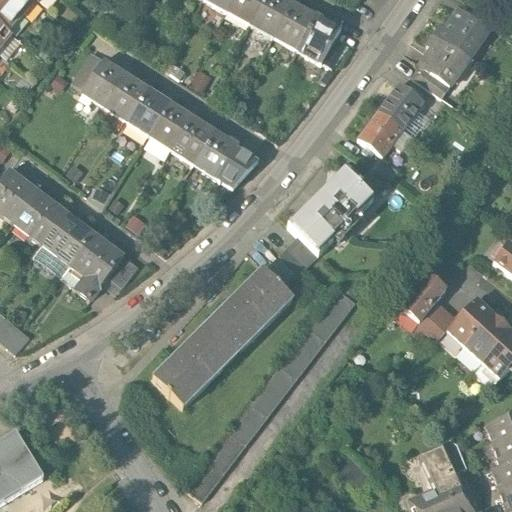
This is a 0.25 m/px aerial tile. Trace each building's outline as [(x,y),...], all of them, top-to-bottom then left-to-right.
[(0,0),(0,11),(19,27),(33,10),(20,0),(0,0)] [(20,0),(33,10),(40,0),(20,0)] [(219,0),(236,9),(241,0),(219,0)] [(241,0),(236,9),(259,22),(271,0),(241,0)] [(271,0),(259,22),(282,35),(302,0),(271,0)] [(302,0),(282,35),(306,48),(326,12),(303,0),(302,0)] [(452,23),(445,33),(480,57),(500,29),(469,7),(456,26),(452,23)] [(0,11),(0,39),(7,45),(21,28),(19,27),(0,11)] [(349,25),(326,12),(306,48),(329,61),(342,37),(349,25)] [(460,86),(480,57),(445,33),(437,44),(442,47),(429,64),(431,66),(460,86)] [(359,46),(342,37),(329,61),(342,69),(359,46)] [(80,83),(92,90),(113,55),(102,48),(80,83)] [(92,90),(114,104),(136,69),(113,55),(92,90)] [(452,98),(460,86),(431,66),(423,77),(452,98)] [(114,104),(137,118),(159,83),(136,69),(114,104)] [(137,118),(160,132),(181,98),(159,83),(137,118)] [(410,84),(389,111),(412,129),(433,101),(410,84)] [(160,132),(182,146),(204,112),(181,98),(160,132)] [(392,156),(412,129),(389,111),(368,139),(389,155),(392,156)] [(182,146),(205,161),(227,126),(204,112),(182,146)] [(249,140),(227,126),(205,161),(227,175),(246,146),(249,140)] [(267,159),(246,146),(227,175),(244,185),(267,159)] [(381,166),(366,183),(384,200),(400,180),(407,168),(392,156),(389,155),(381,166)] [(0,191),(0,201),(25,221),(50,188),(20,166),(0,191)] [(354,170),(298,226),(307,235),(327,256),(384,200),(366,183),(354,170)] [(77,208),(50,188),(25,221),(53,241),(77,208)] [(105,229),(77,208),(53,241),(81,262),(105,229)] [(135,252),(105,229),(81,262),(95,273),(85,287),(100,298),(118,275),(134,254),(135,252)] [(307,235),(275,266),(296,287),(327,256),(307,235)] [(511,252),(506,249),(492,268),(511,283),(511,252)] [(149,265),(134,254),(118,275),(133,286),(149,265)] [(275,266),(218,322),(248,352),(304,296),(296,287),(275,266)] [(436,271),(409,306),(429,321),(446,298),(456,286),(436,271)] [(183,490),(201,504),(354,305),(335,291),(183,490)] [(458,327),(475,344),(506,311),(488,295),(466,318),(458,327)] [(429,321),(422,330),(430,337),(438,329),(447,338),(458,327),(466,318),(446,298),(429,321)] [(40,335),(0,302),(0,331),(25,353),(40,335)] [(475,344),(492,360),(511,339),(511,317),(506,311),(475,344)] [(192,407),(248,352),(218,322),(162,378),(192,407)] [(511,373),(511,339),(492,360),(510,376),(511,373)] [(511,418),(487,427),(501,469),(511,465),(511,418)] [(27,432),(0,448),(0,507),(54,475),(27,432)] [(444,449),(442,453),(454,482),(469,474),(456,443),(444,449)] [(339,461),(367,490),(382,475),(353,447),(339,461)] [(442,453),(423,461),(437,495),(409,507),(411,511),(467,511),(454,482),(442,453)] [(511,511),(511,465),(501,469),(492,472),(505,511),(511,511)] [(334,486),(328,479),(321,486),(327,493),(334,486)]
